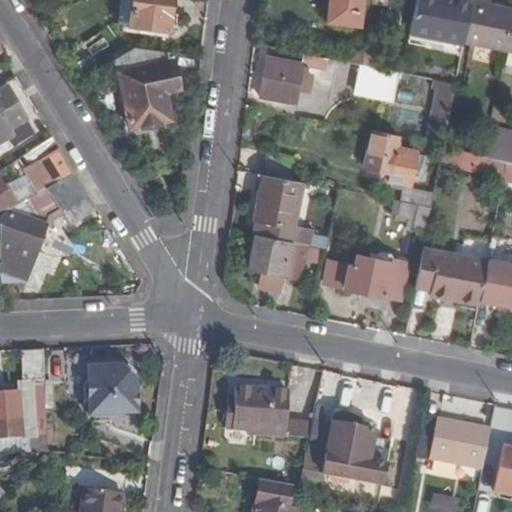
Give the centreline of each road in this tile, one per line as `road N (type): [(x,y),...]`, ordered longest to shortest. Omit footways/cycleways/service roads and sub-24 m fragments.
road 1 (residential): [(191,320),(0,9)]
road 2 (residential): [(191,320),(511,384)]
road 3 (tertiary): [(236,0),(191,320)]
road 4 (tertiary): [(191,320),(164,511)]
road 5 (residential): [(0,327),(191,320)]
